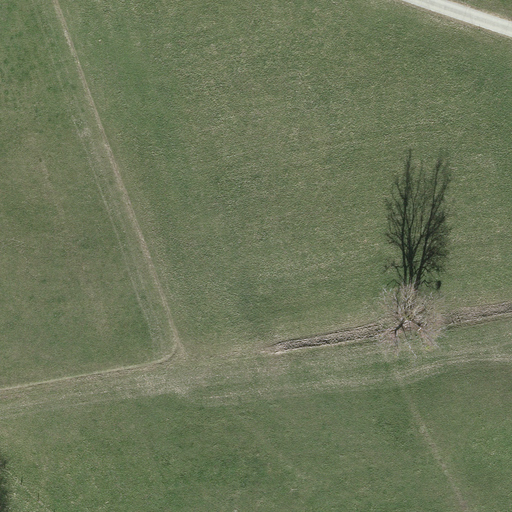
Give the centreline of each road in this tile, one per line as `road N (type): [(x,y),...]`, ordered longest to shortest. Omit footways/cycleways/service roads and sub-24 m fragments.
road 1 (track): [(59,0),(140,271),(182,361)]
road 2 (track): [(182,361),(269,397),(444,511)]
